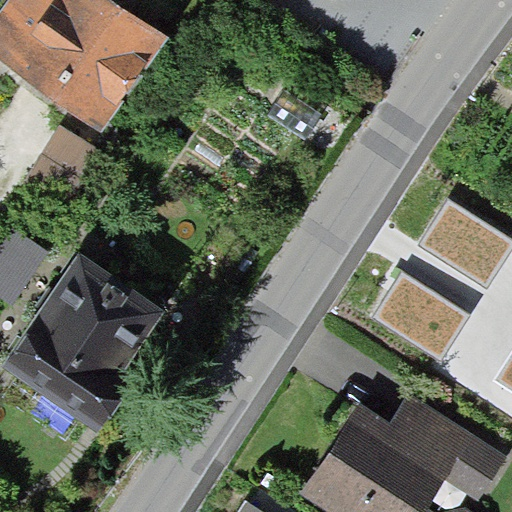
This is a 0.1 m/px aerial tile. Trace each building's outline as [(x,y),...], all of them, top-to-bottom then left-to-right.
[(125,0),(11,0),(0,18),(0,47),(98,109),(155,18),(125,0)] [(58,123),(24,175),(65,201),(99,149),(58,123)] [(0,281),(39,308),(67,267),(13,230),(0,248),(0,281)] [(39,308),(9,351),(91,406),(164,300),(82,245),(67,267),(39,308)] [(511,291),(500,284),(453,356),(511,394),(511,291)] [(468,511),(463,508),(449,511),(436,511),(419,501),(439,469),(478,493),(500,459),(402,397),(385,425),(354,405),(305,484),(349,511),(468,511)] [(267,511),(244,499),(236,511),(267,511)]
